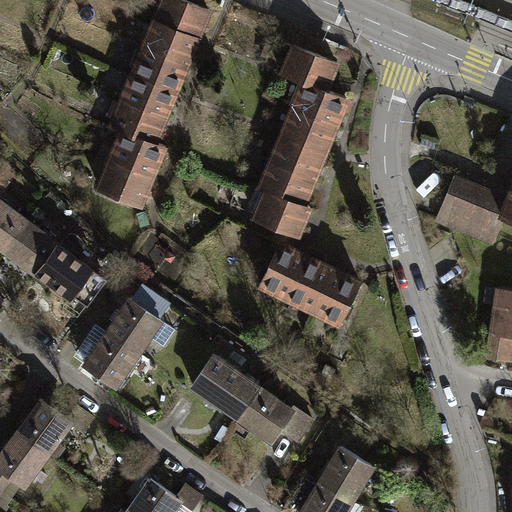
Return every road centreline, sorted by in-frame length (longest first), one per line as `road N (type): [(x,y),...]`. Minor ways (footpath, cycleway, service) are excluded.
road 1 (residential): [(411,39),(385,133),(388,190),(444,380)]
road 2 (residential): [(251,511),(0,328)]
road 3 (residential): [(444,380),(472,511)]
